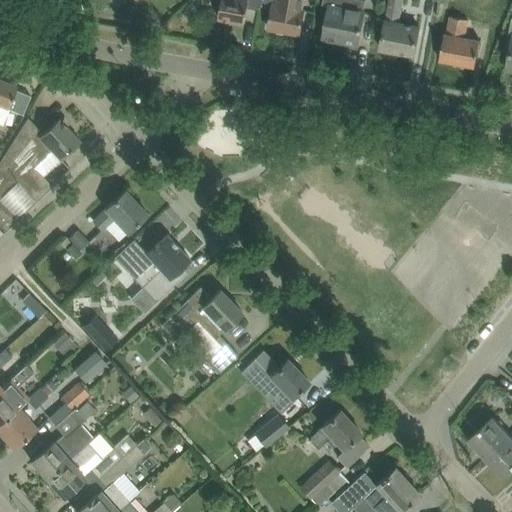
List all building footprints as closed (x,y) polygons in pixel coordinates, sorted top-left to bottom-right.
[(222,0),(219,19),(245,24),(248,8),(260,10),(261,6),(272,8),(273,5),(274,5),(274,0),(222,0)] [(301,10),(303,0),(274,0),(274,5),(273,5),(272,8),(269,28),(300,34),(305,10),(301,10)] [(323,0),(323,5),(329,6),(327,19),(323,38),(359,45),(365,12),(364,11),(366,0),(365,0),(323,0)] [(398,23),(401,7),(402,0),(390,0),(390,5),(387,22),(386,21),(384,29),(381,49),(414,55),(419,27),(398,23)] [(465,37),(469,20),(451,16),(447,34),(445,33),(440,60),(475,67),(480,40),(465,37)] [(0,104),(9,109),(22,114),(30,95),(15,89),(17,86),(0,78),(0,104)] [(43,134),(28,118),(0,162),(0,224),(5,230),(70,169),(69,168),(51,185),(35,168),(52,151),(60,159),(80,140),(59,118),(43,134)] [(127,232),(133,227),(147,213),(125,190),(93,221),(102,230),(105,227),(118,241),(127,232)] [(188,272),(182,266),(190,259),(167,234),(153,248),(147,253),(134,239),(114,257),(156,302),(188,272)] [(74,259),(81,253),(73,245),(67,251),(74,259)] [(96,285),(106,276),(101,272),(92,280),(96,285)] [(113,274),(83,303),(99,319),(129,290),(113,274)] [(201,286),(161,325),(177,340),(197,321),(221,346),(226,341),(219,334),(242,312),(220,289),(211,298),(201,286)] [(29,293),(21,300),(31,310),(38,302),(29,293)] [(94,314),(82,326),(104,349),(116,338),(94,314)] [(61,349),(74,340),(68,331),(55,340),(61,349)] [(219,373),(238,354),(226,341),(221,346),(206,360),(219,373)] [(0,367),(12,357),(4,347),(0,351),(0,367)] [(263,349),(241,371),(242,372),(244,370),(281,408),(309,381),(287,358),(279,367),(263,351),(264,350),(263,349)] [(86,381),(106,363),(95,351),(75,369),(86,381)] [(1,388),(0,388),(0,424),(19,408),(27,400),(28,400),(27,399),(17,387),(29,376),(33,372),(26,365),(22,368),(10,379),(1,388)] [(72,409),(89,394),(78,382),(61,397),(72,409)] [(130,403),(139,395),(130,385),(121,393),(130,403)] [(34,407),(47,396),(40,388),(27,399),(28,400),(27,400),(34,407)] [(95,410),(87,401),(78,409),(76,407),(55,425),(63,434),(54,442),(53,441),(31,461),(47,479),(69,459),(88,443),(87,442),(92,437),(80,424),(87,419),(86,418),(95,410)] [(155,426),(161,421),(150,407),(143,413),(155,426)] [(0,432),(14,448),(29,435),(37,428),(19,408),(0,424),(0,432)] [(369,445),(359,434),(361,433),(340,410),(322,426),(309,438),(318,448),(327,440),(338,452),(336,454),(347,466),(369,445)] [(279,415),(256,433),(266,446),(289,427),(279,415)] [(486,458),(510,435),(493,417),(469,439),(486,458)] [(69,459),(47,479),(51,482),(49,484),(49,487),(55,494),(58,494),(60,493),(64,497),(85,477),(84,475),(91,469),(98,477),(136,443),(127,434),(112,447),(99,432),(93,438),(88,443),(69,459)] [(511,437),(510,435),(486,458),(504,477),(511,469),(511,437)] [(100,491),(77,511),(76,511),(116,511),(129,500),(113,481),(123,472),(150,448),(142,439),(137,444),(136,443),(98,477),(107,486),(101,492),(100,491)] [(317,506),(347,480),(340,471),(329,459),(299,486),(311,499),(317,506)] [(349,484),(328,503),(336,511),(344,511),(363,497),(376,511),(400,511),(402,511),(401,510),(419,493),(395,467),(374,485),(362,472),(349,484)] [(139,511),(129,500),(116,511),(171,511),(180,505),(171,495),(152,511),(139,511)]
